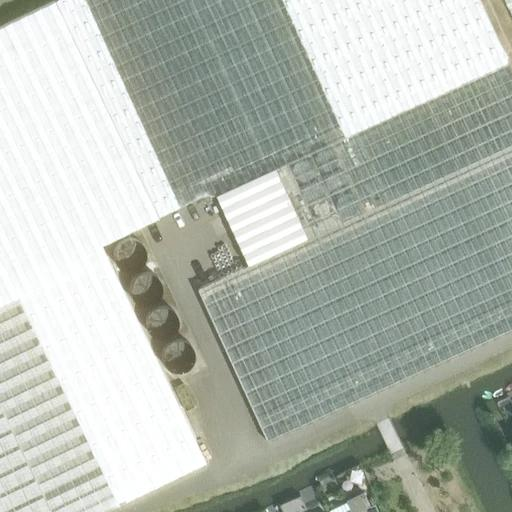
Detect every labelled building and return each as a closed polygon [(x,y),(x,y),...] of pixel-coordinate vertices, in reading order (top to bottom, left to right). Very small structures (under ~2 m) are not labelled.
[(0,292),(100,244),(141,225),(163,215),(212,191),(214,195),(214,196),(274,168),(284,190),(307,239),(247,265),(201,286),(271,440),(385,388),(511,329),(511,76),(477,0),(48,0),(25,12),(0,24),(0,292)] [(274,168),(214,196),(223,214),(247,265),(307,239),(284,190),(274,168)] [(0,292),(0,511),(98,511),(204,461),(100,244),(0,292)] [(166,290),(149,268),(128,283),(145,306),(166,290)] [(346,501),(328,510),(328,511),(372,511),(363,492),(345,500),(346,501)]
